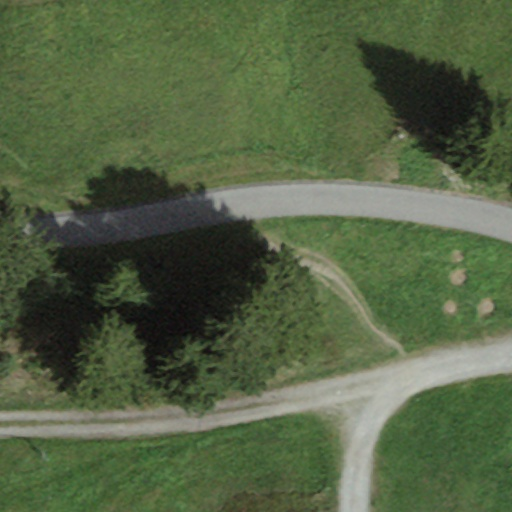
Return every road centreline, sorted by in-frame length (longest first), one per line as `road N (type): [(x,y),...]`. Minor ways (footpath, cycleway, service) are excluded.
road 1 (unclassified): [(511,226),(435,205),(341,196),(51,242),(0,239)]
road 2 (track): [(0,431),(388,397)]
road 3 (track): [(388,397),(511,360)]
